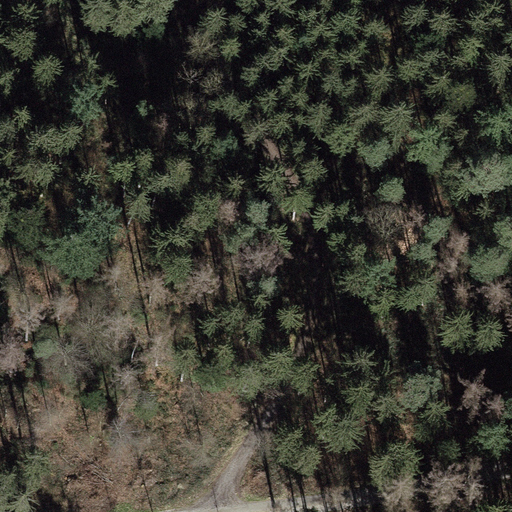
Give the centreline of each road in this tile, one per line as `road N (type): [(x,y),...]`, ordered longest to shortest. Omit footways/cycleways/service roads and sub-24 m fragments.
road 1 (track): [(177,0),(301,196),(316,274),(307,332),(280,398),(197,511)]
road 2 (track): [(511,464),(245,511)]
